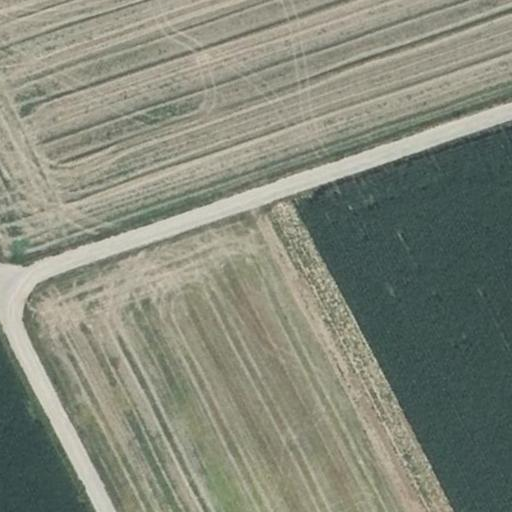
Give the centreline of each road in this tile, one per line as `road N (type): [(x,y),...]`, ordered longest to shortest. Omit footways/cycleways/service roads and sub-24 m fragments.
road 1 (unclassified): [(511,110),(0,284)]
road 2 (unclassified): [(0,292),(111,511)]
